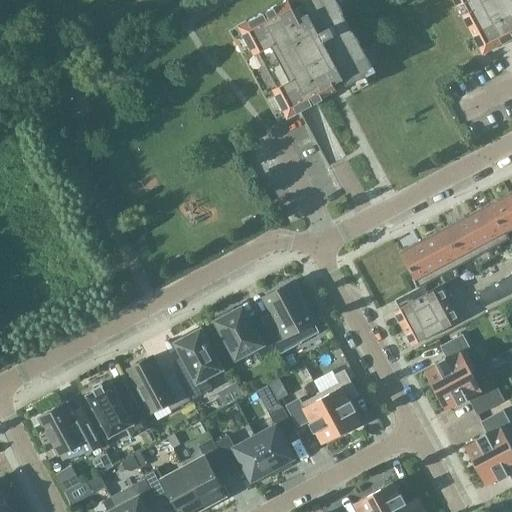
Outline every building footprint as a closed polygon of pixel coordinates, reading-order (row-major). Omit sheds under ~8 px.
[(289,0),(284,0),(229,30),(278,122),(330,94),(326,87),(343,78),(347,85),(374,70),(336,0),(301,0),(308,12),(299,17),(289,0)] [(483,53),(511,37),(511,31),(511,29),(511,28),(511,0),(455,0),(458,5),(463,2),(466,8),(461,11),(483,53)] [(511,199),(509,193),(489,203),(508,238),(511,244),(511,199)] [(499,243),(508,238),(489,203),(469,214),(479,232),(493,257),(504,251),(499,243)] [(493,257),(479,232),(475,234),(465,216),(445,227),(464,262),(473,257),(477,266),(493,257)] [(455,267),(464,262),(445,227),(425,238),(435,255),(449,281),(460,275),(455,267)] [(449,281),(435,255),(430,258),(421,240),(399,252),(418,286),(395,300),(399,307),(394,310),(413,345),(458,321),(439,286),(449,281)] [(508,294),(511,291),(511,282),(509,276),(501,280),(508,294)] [(500,298),(508,294),(501,280),(493,284),(500,298)] [(268,331),(278,350),(280,354),(301,343),(296,332),(314,322),(293,281),(263,297),(279,326),(268,331)] [(492,302),(500,298),(493,284),(485,288),(492,302)] [(484,306),(492,302),(485,288),(477,293),(484,306)] [(278,350),(268,331),(264,324),(254,330),(242,308),(234,312),(232,308),(217,316),(220,321),(218,322),(237,358),(253,349),(259,360),(278,350)] [(178,370),(194,399),(212,389),(205,376),(220,368),(200,331),(196,333),(194,329),(179,338),(180,341),(177,343),(189,365),(178,370)] [(435,390),(471,371),(475,369),(465,350),(469,348),(462,335),(441,346),(446,356),(435,362),(436,364),(424,370),(435,390)] [(128,369),(151,413),(168,404),(172,412),(191,402),(175,372),(164,378),(153,356),(128,369)] [(320,393),(341,432),(361,422),(355,410),(356,410),(350,398),(358,394),(344,369),(334,375),(338,383),(320,393)] [(471,371),(435,390),(446,410),(457,403),(458,405),(469,399),(475,409),(488,402),(471,371)] [(85,394),(109,437),(126,428),(132,438),(150,428),(133,397),(123,402),(111,381),(103,385),(102,383),(93,388),(94,390),(85,394)] [(321,443),(341,432),(320,393),(301,403),(299,398),(286,406),(297,427),(308,421),(314,432),(315,432),(321,443)] [(38,418),(58,454),(60,457),(85,443),(89,451),(101,444),(90,423),(79,429),(65,403),(38,418)] [(255,436),(275,473),(290,464),(288,460),(293,458),(282,437),(295,430),(282,406),(269,413),(275,425),(255,436)] [(475,465),(511,445),(511,437),(505,426),(509,423),(502,410),(481,421),(487,432),(476,438),(476,439),(465,445),(475,465)] [(275,473),(255,436),(234,447),(228,435),(214,443),(225,462),(228,467),(241,460),(251,480),(257,478),(259,482),(275,473)] [(225,462),(214,443),(212,438),(198,446),(206,459),(185,470),(204,506),(211,502),(213,506),(230,497),(223,484),(221,485),(212,469),(225,462)] [(511,445),(475,465),(486,485),(498,479),(498,480),(510,474),(511,478),(511,445)] [(121,462),(126,470),(131,472),(139,468),(133,456),(121,462)] [(63,464),(49,470),(58,495),(73,489),(63,464)] [(204,506),(185,470),(164,481),(157,468),(143,475),(145,478),(156,499),(169,492),(178,509),(176,510),(176,511),(198,511),(197,509),(204,506)] [(86,481),(91,490),(97,491),(106,487),(99,474),(86,481)] [(158,503),(156,499),(145,478),(132,485),(138,496),(118,507),(120,511),(147,511),(146,509),(158,503)] [(373,492),(383,511),(421,511),(415,500),(407,504),(401,493),(399,493),(393,482),(373,492)] [(0,511),(12,511),(0,488),(0,511)] [(383,511),(373,492),(353,503),(358,511),(383,511)] [(120,511),(118,507),(112,496),(102,501),(108,511),(120,511)]
